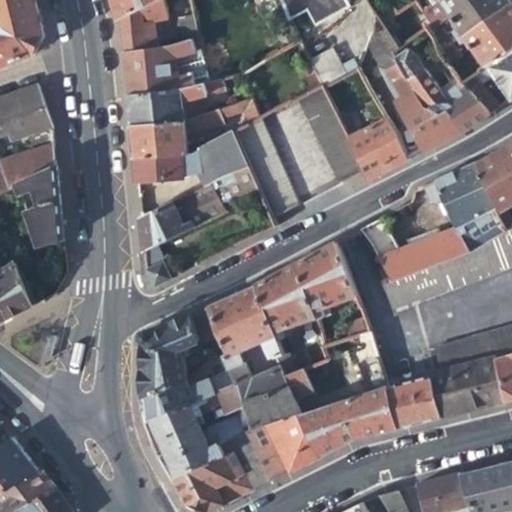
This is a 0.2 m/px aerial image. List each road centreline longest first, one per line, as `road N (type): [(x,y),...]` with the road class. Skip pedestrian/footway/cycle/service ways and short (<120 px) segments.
road 1 (residential): [(113,319),(511,114)]
road 2 (residential): [(511,428),(371,461),(270,511)]
road 3 (residential): [(79,45),(101,284)]
road 4 (residential): [(101,284),(57,420)]
